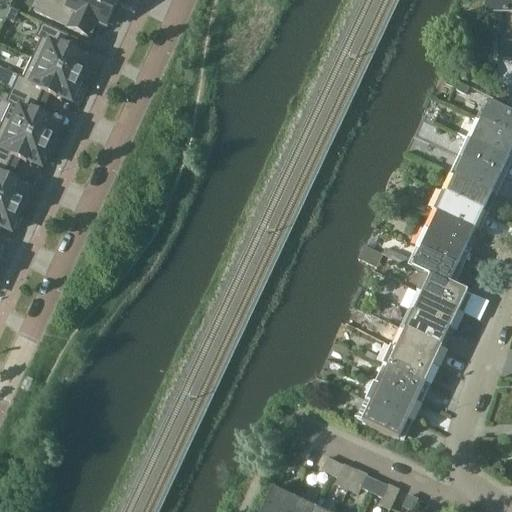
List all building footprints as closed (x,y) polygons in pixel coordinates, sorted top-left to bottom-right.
[(9,10),(13,1),(10,0),(2,0),(0,5),(0,8),(8,12),(9,10)] [(117,4),(107,0),(60,0),(59,2),(55,0),(40,0),(34,13),(68,29),(68,30),(89,40),(96,24),(106,29),(108,25),(112,27),(119,10),(116,8),(117,4)] [(511,0),(483,0),(484,14),(503,14),(503,16),(507,16),(507,35),(501,35),(501,61),(511,61),(511,0)] [(4,20),(8,12),(0,8),(0,21),(3,23),(4,20)] [(8,12),(4,20),(13,24),(17,14),(9,10),(8,12)] [(76,56),(77,54),(63,48),(68,37),(42,25),(35,39),(40,41),(31,60),(81,83),(90,63),(76,56)] [(81,83),(31,60),(22,79),(18,77),(11,90),(38,103),(43,93),(56,99),(57,97),(71,104),(73,100),(77,102),(83,88),(79,87),(81,83)] [(460,83),(455,92),(466,97),(470,88),(460,83)] [(507,89),(497,89),(497,100),(507,100),(507,89)] [(46,121),(47,119),(33,113),(38,103),(11,90),(5,104),(10,106),(1,125),(51,148),(60,128),(46,121)] [(511,115),(490,105),(481,123),(511,137),(511,115)] [(511,137),(481,123),(473,142),(509,159),(511,153),(511,137)] [(51,148),(1,125),(0,127),(0,164),(8,168),(12,158),(26,164),(27,162),(41,169),(43,165),(47,167),(53,153),(49,152),(51,148)] [(473,142),(464,160),(501,177),(509,159),(473,142)] [(464,160),(456,178),(492,195),(501,177),(464,160)] [(16,186),(17,184),(3,178),(8,168),(0,164),(0,203),(21,213),(30,193),(16,186)] [(456,178),(447,197),(484,214),(492,195),(456,178)] [(443,195),(435,212),(439,214),(439,215),(476,232),(484,214),(447,197),(443,195)] [(21,213),(0,203),(0,228),(11,234),(13,230),(16,232),(22,218),(19,217),(21,213)] [(439,215),(430,233),(467,250),(476,232),(439,215)] [(430,233),(422,251),(459,268),(467,250),(430,233)] [(422,251),(413,271),(430,279),(431,278),(450,287),(451,286),(459,268),(422,251)] [(430,279),(422,296),(459,313),(468,294),(451,286),(450,287),(431,278),(430,279)] [(422,296),(414,315),(451,332),(459,313),(422,296)] [(414,315),(405,333),(442,350),(451,332),(414,315)] [(405,333),(397,351),(434,369),(442,350),(405,333)] [(392,349),(383,368),(388,370),(425,387),(434,369),(397,351),(392,349)] [(367,353),(365,359),(375,363),(378,358),(367,353)] [(388,370),(380,388),(417,405),(425,387),(388,370)] [(380,388),(371,407),(408,424),(417,405),(380,388)] [(371,407),(363,425),(400,442),(408,424),(371,407)] [(330,476),(335,464),(327,460),(321,472),(330,476)] [(343,468),(335,464),(330,476),(338,480),(343,468)] [(371,495),(377,483),(368,479),(363,491),(371,495)] [(385,487),(377,483),(371,495),(380,499),(385,487)] [(287,511),(293,500),(272,490),(262,511),(287,511)] [(408,498),(403,508),(411,511),(417,502),(408,498)] [(312,511),(314,510),(293,500),(287,511),(312,511)]
